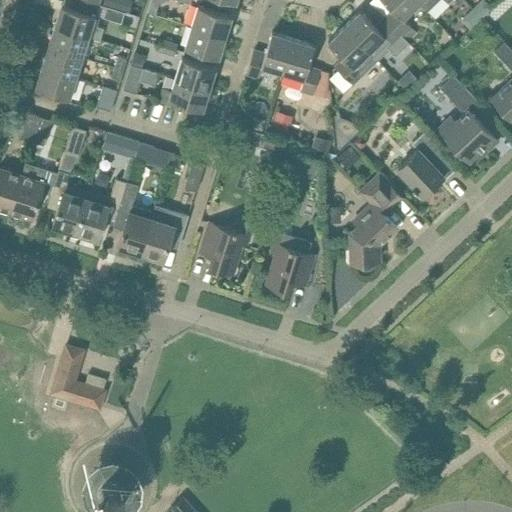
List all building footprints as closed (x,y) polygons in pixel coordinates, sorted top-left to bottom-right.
[(55,25),(88,36),(100,39),(104,28),(97,26),(99,17),(95,16),(99,3),(88,0),(73,0),(71,7),(64,5),(62,11),(60,10),(55,25)] [(130,0),(104,0),(103,5),(125,11),(128,12),(131,0),(130,0)] [(384,0),(393,9),(384,17),(403,37),(404,36),(412,28),(402,18),(418,3),(415,0),(384,0)] [(416,0),(427,11),(438,0),(446,0),(448,2),(450,0),(416,0)] [(481,0),(461,20),(469,29),(492,8),(484,0),(481,0)] [(150,1),(147,11),(156,14),(160,4),(150,1)] [(198,5),(191,26),(225,36),(230,21),(228,20),(230,14),(198,5)] [(360,10),(344,26),(369,51),(378,61),(390,49),(396,55),(409,43),(410,42),(404,36),(403,37),(384,17),(376,26),(360,10)] [(55,25),(49,46),(82,57),(88,36),(55,25)] [(225,36),(191,26),(185,47),(217,57),(218,51),(220,52),(225,36)] [(369,51),(344,26),(328,42),(344,57),(335,66),(353,85),(378,61),(369,51)] [(262,66),(283,72),(293,38),(272,32),(265,53),(253,49),(246,73),(258,77),(262,66)] [(293,38),(283,72),(291,74),(289,83),(291,87),(313,94),(320,69),(308,66),(315,45),(293,38)] [(159,39),(158,44),(176,50),(177,44),(159,39)] [(494,51),(511,70),(511,49),(504,41),(494,51)] [(158,44),(156,49),(174,55),(176,50),(158,44)] [(49,46),(42,67),(76,77),(82,57),(49,46)] [(134,52),(130,64),(142,67),(145,55),(134,52)] [(118,56),(114,67),(123,70),(127,59),(118,56)] [(182,57),(175,78),(209,88),(214,73),(212,72),(214,67),(182,57)] [(142,67),(130,64),(123,89),(136,93),(144,68),(142,67)] [(76,77),(42,67),(37,82),(39,83),(37,88),(69,98),(76,77)] [(123,70),(114,67),(111,77),(120,80),(123,70)] [(440,87),(464,113),(442,133),(469,161),(495,136),(470,109),(478,101),(453,74),(440,87)] [(209,88),(175,78),(172,90),(163,87),(159,100),(168,103),(170,100),(200,109),(202,103),(204,104),(209,88)] [(511,78),(491,98),(499,106),(511,119),(511,78)] [(96,107),(110,111),(117,90),(103,86),(96,107)] [(10,121),(23,125),(26,114),(13,110),(10,121)] [(20,137),(32,141),(39,116),(27,113),(20,137)] [(39,116),(32,141),(44,145),(52,120),(39,116)] [(73,126),(65,150),(78,155),(86,130),(73,126)] [(417,149),(398,167),(414,184),(412,185),(416,190),(418,188),(423,194),(443,176),(445,178),(458,166),(424,131),(412,142),(417,149)] [(359,135),(352,141),(359,148),(366,142),(359,135)] [(88,191),(75,232),(98,239),(105,215),(115,218),(127,181),(139,143),(130,140),(125,155),(129,157),(122,180),(116,178),(110,198),(88,191)] [(349,145),(337,156),(347,167),(360,156),(349,145)] [(44,182),(54,185),(58,172),(25,162),(22,173),(10,211),(33,218),(44,182)] [(185,187),(196,190),(203,167),(192,163),(185,187)] [(0,208),(10,211),(22,173),(0,166),(0,208)] [(58,172),(54,185),(50,198),(60,201),(52,225),(75,232),(88,191),(66,184),(70,173),(58,169),(58,172)] [(350,232),(350,240),(351,260),(379,259),(378,244),(397,226),(384,213),(401,197),(379,174),(361,191),(372,202),(354,219),(359,224),(350,232)] [(118,245),(141,252),(154,211),(132,204),(138,185),(127,181),(115,218),(125,221),(118,245)] [(154,211),(141,252),(164,259),(171,235),(181,239),(189,214),(177,210),(170,208),(156,204),(154,211)] [(341,205),(329,205),(329,221),(342,221),(341,205)] [(209,265),(233,273),(242,244),(247,246),(254,223),(236,217),(233,229),(209,221),(199,251),(211,255),(209,265)] [(277,230),(270,253),(275,255),(266,283),(291,291),(294,281),(306,285),(315,255),(308,252),(311,241),(277,230)] [(52,392),(80,401),(99,407),(104,391),(84,385),(83,389),(72,386),(83,350),(66,345),(61,364),(52,392)] [(94,482),(93,486),(94,490),(95,494),(98,497),(100,500),(104,502),(108,503),(111,504),(115,504),(119,503),(123,501),(126,498),(128,495),(130,492),(131,488),(131,484),(131,480),(129,476),(127,473),(124,470),(121,468),(117,467),(113,466),(109,466),(106,467),(102,469),(99,471),(96,475),(95,478),(94,482)] [(171,507),(175,511),(197,511),(183,497),(171,507)]
